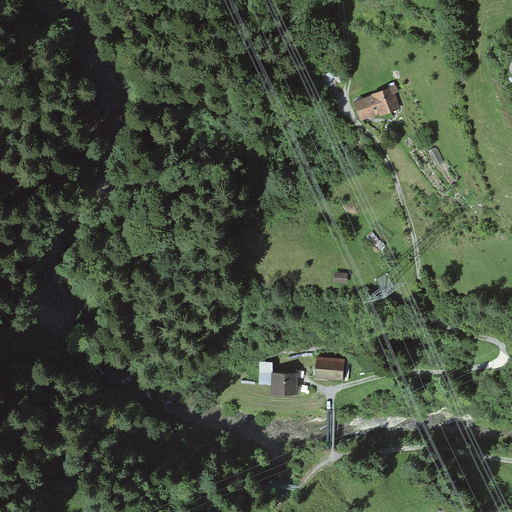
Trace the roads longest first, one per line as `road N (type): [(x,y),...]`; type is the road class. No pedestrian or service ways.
road 1 (track): [(341,0),(345,104),(394,177),(426,315),(505,354),(496,365),(394,373),(325,392)]
road 2 (track): [(331,456),(414,448),(511,461)]
